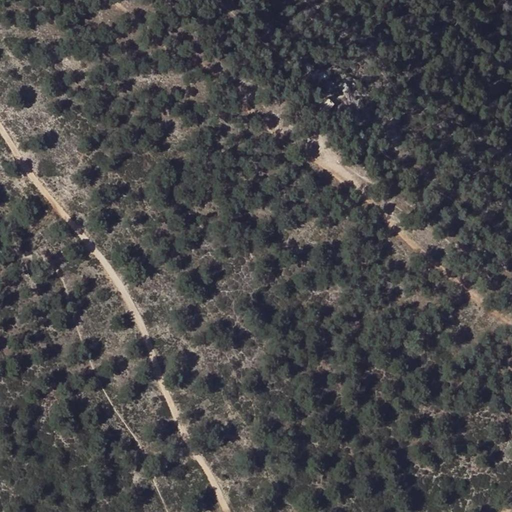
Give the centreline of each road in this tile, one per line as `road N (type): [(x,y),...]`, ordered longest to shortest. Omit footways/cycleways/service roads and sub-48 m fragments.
road 1 (track): [(166,0),(215,61),(511,309)]
road 2 (track): [(227,511),(150,360),(129,300),(0,130)]
